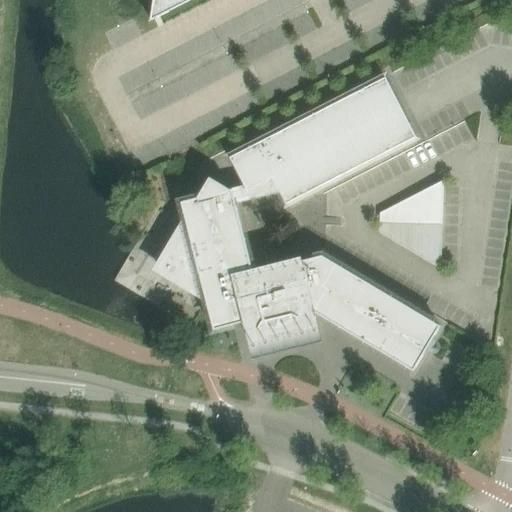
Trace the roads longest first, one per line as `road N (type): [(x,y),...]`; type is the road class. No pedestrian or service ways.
road 1 (unknown): [(336,37),(132,133),(109,90),(109,70),(245,0)]
road 2 (unknown): [(490,153),(479,253),(463,278),(439,279),(380,249),(359,224),(361,208),(413,184)]
road 3 (unclassified): [(167,401),(253,421),(449,511)]
